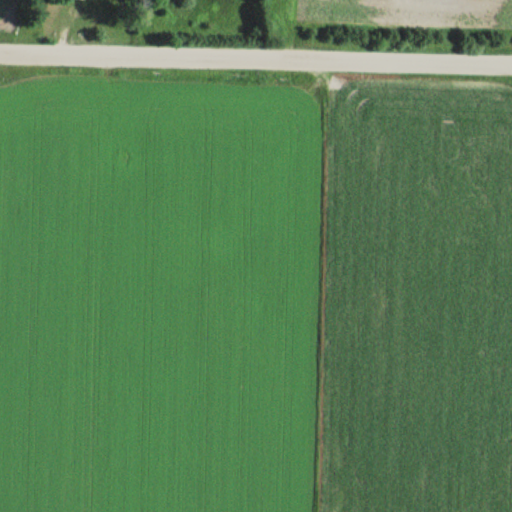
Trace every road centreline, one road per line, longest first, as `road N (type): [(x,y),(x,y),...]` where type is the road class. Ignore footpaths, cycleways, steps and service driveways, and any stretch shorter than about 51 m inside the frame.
road 1 (residential): [(318,60),(0,53)]
road 2 (residential): [(511,65),(318,60)]
